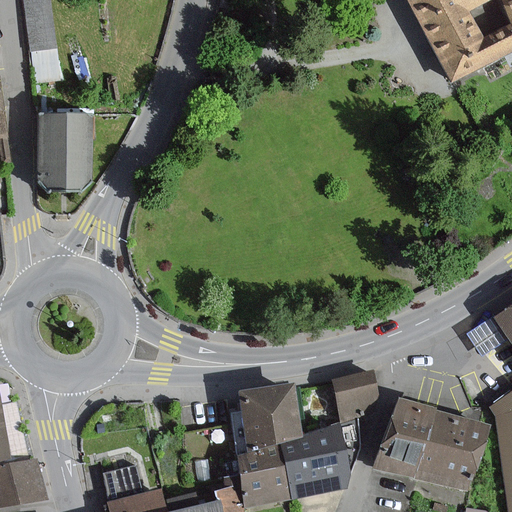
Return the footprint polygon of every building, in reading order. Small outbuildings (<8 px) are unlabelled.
[(46,0),(21,0),(30,49),(54,45),(46,0)] [(511,0),(408,0),(449,82),(475,69),(493,60),(511,50),(511,0)] [(8,136),(5,119),(0,89),(0,148),(3,164),(12,162),(8,136)] [(62,191),(78,191),(89,183),(88,115),(88,114),(36,115),(37,181),(45,191),(62,191)] [(511,344),(511,304),(494,317),(511,344)] [(371,371),(334,381),(343,419),(375,410),(371,371)] [(291,383),(260,390),(239,394),(251,450),(280,444),(303,439),(291,383)] [(507,511),(511,511),(511,391),(489,408),(495,417),(507,511)] [(380,466),(416,476),(434,411),(399,401),(380,466)] [(0,506),(43,497),(33,457),(13,462),(0,405),(0,506)] [(483,425),(434,411),(416,476),(464,490),(483,425)] [(280,444),(291,498),(311,494),(349,486),(346,474),(341,445),(338,432),(303,439),(280,444)] [(280,444),(251,450),(239,452),(250,506),(291,498),(280,444)] [(136,467),(104,475),(110,501),(109,502),(111,511),(242,511),(236,487),(217,492),(219,500),(199,505),(196,493),(174,498),(164,501),(163,496),(161,489),(143,493),(136,467)]
